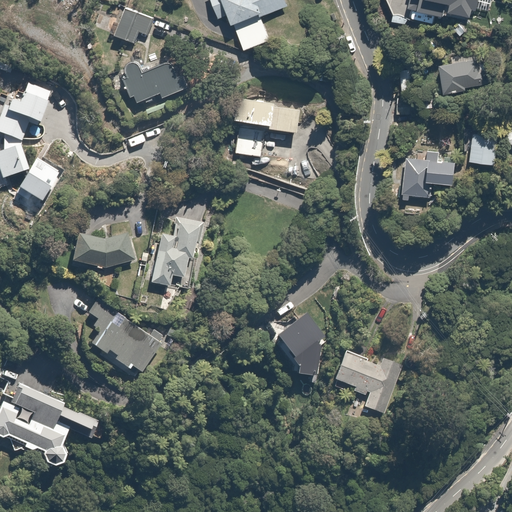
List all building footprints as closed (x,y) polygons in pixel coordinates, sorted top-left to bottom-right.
[(0,0),(0,18),(6,17),(5,6),(10,6),(9,0),(0,0)] [(148,8),(148,10),(158,13),(161,3),(150,0),(149,3),(145,2),(144,7),(148,8)] [(211,0),(219,20),(228,16),(233,28),(235,27),(245,53),(270,42),(261,19),(288,7),(285,0),(211,0)] [(408,0),(407,11),(466,23),(480,10),(490,12),(492,0),(408,0)] [(154,20),(126,10),(116,37),(135,45),(140,33),(148,37),(154,20)] [(445,95),(446,97),(488,84),(479,55),(443,66),(443,67),(443,68),(442,70),(442,72),(442,74),(442,76),(442,77),(442,79),(442,81),(442,83),(442,85),(443,86),(443,88),(444,90),(444,92),(445,93),(445,95)] [(128,75),(123,77),(127,86),(125,86),(126,91),(128,90),(131,98),(136,96),(138,103),(145,101),(146,103),(154,100),(153,97),(162,94),(164,99),(184,92),(171,58),(151,66),(150,63),(141,67),(141,66),(140,66),(140,65),(139,65),(139,64),(138,64),(137,63),(136,63),(135,63),(134,63),(133,63),(132,63),(131,64),(130,64),(129,65),(128,66),(127,67),(127,68),(127,69),(127,70),(126,71),(127,71),(127,72),(127,73),(127,74),(128,75)] [(416,70),(400,70),(401,91),(416,91),(416,70)] [(0,173),(2,180),(27,173),(21,149),(21,144),(25,144),(28,127),(43,130),(50,92),(27,84),(21,105),(5,99),(0,116),(0,136),(4,138),(3,152),(0,152),(0,173)] [(241,97),(238,122),(272,126),(272,130),(301,134),(304,105),(241,97)] [(396,101),(395,115),(410,116),(410,101),(396,101)] [(464,147),(471,147),(470,162),(497,164),(499,137),(472,135),(472,130),(466,129),(464,147)] [(265,134),(239,131),(236,153),(263,157),(265,134)] [(454,187),(457,163),(439,161),(440,154),(427,153),(427,160),(407,158),(403,200),(410,201),(411,196),(428,198),(430,184),(454,187)] [(20,193),(41,206),(62,171),(41,159),(20,193)] [(150,287),(169,290),(171,278),(182,280),(186,260),(197,262),(204,223),(174,217),(171,236),(159,234),(150,287)] [(102,223),(77,237),(74,262),(104,271),(136,260),(127,220),(102,223)] [(132,327),(134,324),(98,298),(86,313),(97,322),(92,328),(100,333),(92,343),(109,356),(111,352),(118,358),(116,360),(130,370),(134,365),(141,370),(158,347),(132,327)] [(345,350),(334,379),(356,388),(353,394),(363,398),(365,392),(369,394),(363,408),(384,416),(405,364),(381,355),(377,366),(368,363),(369,360),(345,350)] [(8,437),(9,436),(12,452),(25,449),(25,450),(26,450),(27,451),(28,451),(28,452),(29,452),(30,452),(31,452),(32,452),(33,452),(34,452),(35,451),(36,451),(36,450),(37,450),(38,449),(44,451),(44,453),(44,454),(44,456),(44,457),(44,459),(45,460),(46,462),(46,463),(47,464),(49,465),(50,466),(51,466),(53,467),(54,467),(56,467),(57,467),(59,467),(60,467),(61,466),(63,465),(64,464),(65,463),(66,462),(67,461),(67,460),(68,458),(68,457),(68,455),(68,454),(68,452),(68,451),(67,450),(66,448),(66,447),(65,446),(69,435),(90,443),(97,424),(62,410),(65,403),(17,385),(11,400),(3,397),(0,406),(0,438),(1,439),(2,439),(3,439),(4,439),(5,439),(6,438),(7,438),(8,437)]
